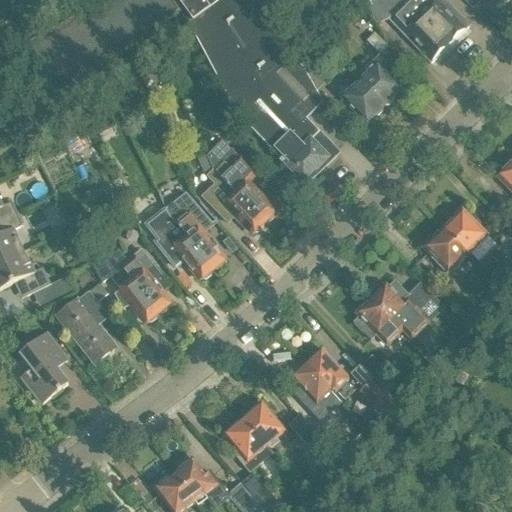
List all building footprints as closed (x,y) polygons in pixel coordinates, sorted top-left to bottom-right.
[(112,0),(27,46),(28,46),(38,65),(57,101),(182,12),(191,24),(187,27),(219,87),(235,117),(244,127),(273,155),(275,152),(280,158),(284,162),(282,165),(296,179),(303,186),(305,185),(309,185),(316,178),(316,174),(337,153),(306,121),(322,105),(317,94),(316,93),(301,68),(293,60),(293,59),(261,0),(112,0)] [(360,0),(367,12),(376,29),(389,22),(395,28),(431,65),(448,49),(469,29),(468,28),(440,0),(360,0)] [(461,0),(463,1),(473,11),(480,3),(483,0),(461,0)] [(367,43),(381,56),(389,48),(375,35),(367,43)] [(302,67),(301,68),(316,93),(317,94),(318,92),(329,82),(308,61),(302,67)] [(368,75),(359,84),(384,109),(386,107),(389,107),(394,103),(393,100),(401,92),(373,63),(366,70),(365,71),(366,72),(368,75)] [(144,94),(136,75),(122,81),(129,100),(144,94)] [(347,88),(338,97),(367,126),(375,118),(378,118),(384,113),(383,109),(384,109),(359,84),(351,92),(347,88)] [(222,144),(208,159),(213,172),(212,173),(265,225),(275,214),(252,190),(247,185),(255,177),(234,155),(222,144)] [(201,162),(200,162),(201,164),(207,178),(215,186),(202,199),(228,226),(237,218),(254,235),(256,233),(260,234),(265,229),(264,226),(265,225),(212,173),(213,172),(208,159),(201,162)] [(511,193),(511,166),(508,170),(506,169),(500,175),(500,178),(498,180),(511,193)] [(175,211),(169,216),(214,273),(217,270),(220,271),(224,267),(224,265),(226,264),(212,246),(213,245),(204,234),(217,224),(201,205),(198,208),(190,200),(175,211)] [(0,225),(17,217),(11,205),(2,209),(0,205),(0,225)] [(463,212),(443,232),(468,257),(471,255),(479,263),(495,247),(487,239),(488,238),(471,221),(463,212)] [(161,221),(154,227),(165,241),(159,247),(177,269),(183,264),(186,262),(189,266),(202,282),(206,279),(208,280),(214,275),(213,273),(214,273),(169,216),(168,215),(161,221)] [(0,266),(24,255),(13,233),(22,228),(17,217),(0,225),(0,266)] [(100,228),(108,247),(115,244),(108,227),(100,228)] [(443,232),(423,251),(449,277),(468,257),(443,232)] [(120,253),(113,259),(114,259),(154,311),(159,317),(161,315),(164,316),(168,312),(168,309),(171,307),(161,294),(163,292),(169,288),(162,278),(153,267),(141,252),(128,263),(120,253)] [(24,255),(0,266),(0,293),(20,283),(28,299),(51,287),(43,271),(34,275),(24,255)] [(103,260),(91,265),(100,286),(101,287),(111,279),(121,292),(116,296),(118,300),(125,313),(130,309),(133,307),(148,325),(149,324),(152,325),(157,321),(157,318),(159,317),(154,311),(114,259),(113,259),(108,263),(105,265),(103,260)] [(71,294),(64,281),(54,286),(60,299),(71,294)] [(501,290),(509,299),(511,295),(511,289),(507,284),(501,290)] [(387,288),(372,303),(394,325),(398,330),(403,334),(411,342),(417,336),(444,310),(422,288),(410,300),(396,285),(390,291),(387,288)] [(90,294),(59,318),(96,366),(116,350),(95,322),(106,314),(99,304),(108,296),(101,287),(100,286),(90,294)] [(503,305),(509,299),(501,290),(495,296),(503,305)] [(398,330),(394,325),(372,303),(357,317),(360,320),(354,326),(371,344),(377,338),(388,349),(403,334),(398,330)] [(43,407),(68,387),(53,367),(64,359),(46,336),(21,356),(33,371),(22,380),(43,407)] [(442,374),(448,369),(459,357),(450,349),(439,360),(434,366),(442,374)] [(313,361),(308,367),(337,398),(339,396),(342,400),(345,402),(352,396),(355,393),(381,421),(368,433),(377,442),(406,416),(363,367),(348,380),(348,379),(348,378),(350,375),(347,372),(343,368),(339,369),(331,360),(323,352),(320,355),(317,354),(313,358),(313,361)] [(426,391),(437,380),(442,374),(434,366),(428,371),(417,382),(426,391)] [(296,378),(293,380),(318,408),(321,405),(328,412),(331,415),(334,412),(340,406),(339,405),(335,401),(337,398),(308,367),(303,371),(300,371),(296,375),(296,378)] [(248,419),(244,422),(267,449),(285,434),(283,431),(263,407),(255,413),(253,413),(248,417),(248,419)] [(288,427),(322,464),(333,454),(299,417),(288,427)] [(235,430),(226,438),(239,453),(237,455),(236,456),(242,463),(251,473),(272,455),(270,452),(267,449),(244,422),(243,424),(241,422),(234,429),(235,430)] [(355,441),(366,453),(375,445),(365,433),(355,441)] [(182,466),(174,473),(176,476),(175,477),(195,504),(197,507),(205,502),(207,500),(214,508),(215,510),(229,500),(233,505),(239,511),(263,511),(241,487),(228,497),(221,488),(211,474),(208,477),(206,478),(200,470),(194,462),(185,470),(182,466)] [(253,476),(241,487),(263,511),(279,511),(283,509),(253,476)] [(161,487),(156,492),(170,511),(184,511),(195,504),(175,477),(169,481),(166,480),(161,484),(161,487)]
